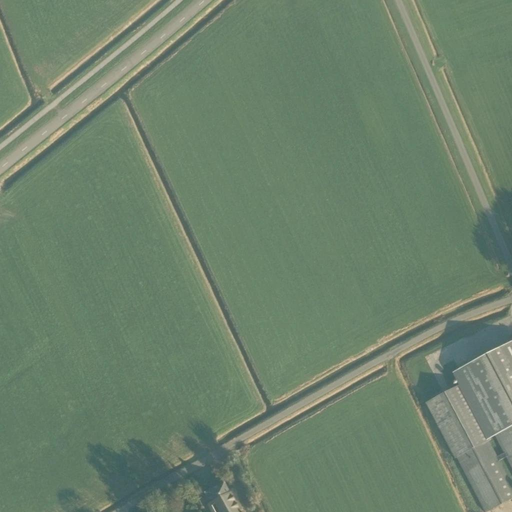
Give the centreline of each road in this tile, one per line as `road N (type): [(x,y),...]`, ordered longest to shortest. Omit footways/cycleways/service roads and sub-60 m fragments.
road 1 (unclassified): [(122,511),(413,344),(511,302)]
road 2 (unclassified): [(511,266),(397,0)]
road 3 (secondary): [(0,170),(206,0)]
